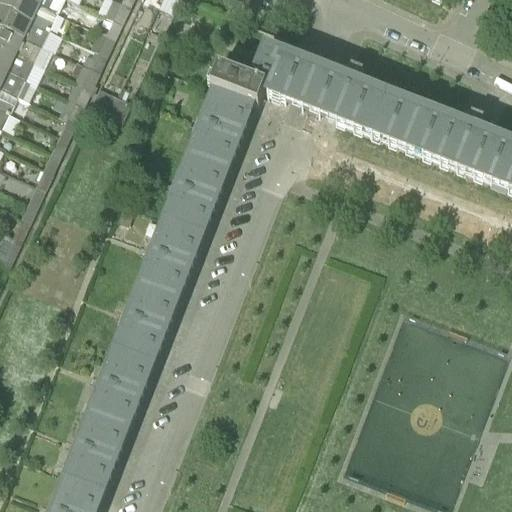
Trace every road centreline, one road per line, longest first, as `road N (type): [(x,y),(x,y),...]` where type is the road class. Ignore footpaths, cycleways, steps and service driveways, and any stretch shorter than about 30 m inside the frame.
road 1 (residential): [(284,161),(149,511)]
road 2 (residential): [(511,242),(284,161)]
road 3 (residential): [(345,1),(284,161)]
road 4 (residential): [(458,53),(345,1)]
